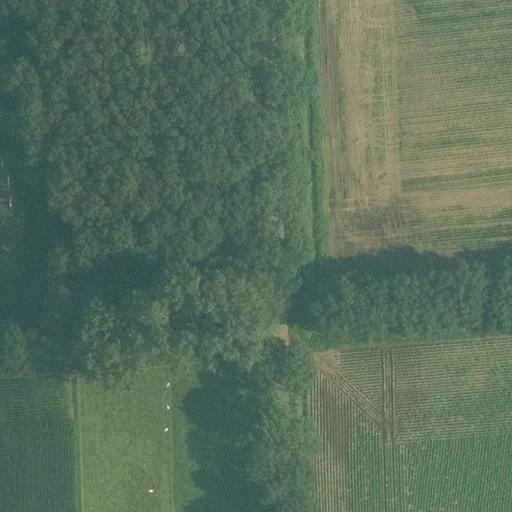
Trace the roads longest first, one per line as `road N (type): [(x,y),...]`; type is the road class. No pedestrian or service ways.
road 1 (unclassified): [(287,511),(265,0)]
road 2 (track): [(0,335),(278,310)]
road 3 (track): [(279,328),(511,307)]
